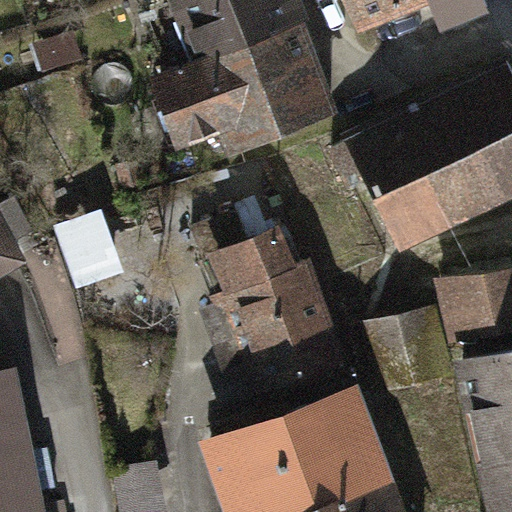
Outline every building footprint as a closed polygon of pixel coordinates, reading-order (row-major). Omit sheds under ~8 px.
[(178,0),(202,63),(303,25),(304,24),(295,0),(178,0)] [(349,0),(360,23),(413,0),(432,0),(445,25),(491,6),(488,0),(349,0)] [(334,109),(303,25),(202,63),(162,77),(185,139),(229,122),(238,145),(334,109)] [(350,139),(401,243),(511,189),(511,61),(511,60),(350,139)] [(237,208),(194,225),(210,258),(207,260),(223,291),(218,293),(221,301),(241,293),(272,386),(344,360),(307,259),(293,263),(278,229),(252,241),(237,208)] [(59,225),(82,284),(117,271),(95,212),(59,225)] [(0,270),(22,258),(0,217),(0,270)] [(511,266),(451,276),(464,334),(511,323),(511,266)] [(390,385),(444,373),(430,306),(376,318),(390,385)] [(511,348),(466,359),(500,511),(511,508),(511,348)] [(14,373),(0,375),(0,511),(66,511),(65,500),(39,505),(14,373)] [(284,402),(219,427),(250,511),(290,511),(389,475),(383,460),(386,459),(358,386),(288,412),(284,402)] [(155,461),(116,468),(123,511),(160,511),(163,511),(155,461)] [(402,511),(389,475),(290,511),(402,511)]
